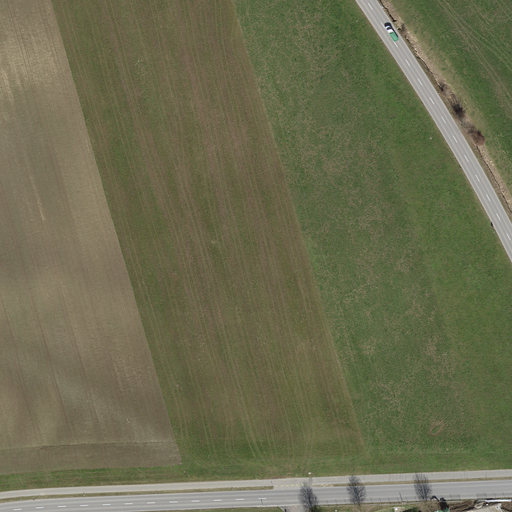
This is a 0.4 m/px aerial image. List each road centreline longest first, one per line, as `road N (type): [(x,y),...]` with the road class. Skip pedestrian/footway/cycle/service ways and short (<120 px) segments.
road 1 (tertiary): [(1,511),(511,488)]
road 2 (tertiary): [(511,243),(365,0)]
